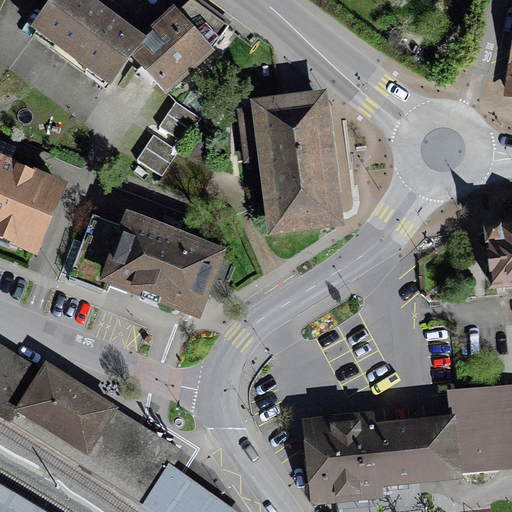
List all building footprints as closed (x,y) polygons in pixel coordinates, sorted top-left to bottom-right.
[(38,0),(54,10),(62,0),(0,0),(0,5),(3,0),(38,0)] [(72,0),(62,0),(54,10),(33,38),(106,93),(131,61),(139,51),(72,0)] [(139,51),(131,61),(166,93),(231,35),(187,3),(139,51)] [(174,103),(158,128),(183,144),(199,119),(174,103)] [(322,103),(241,111),(247,171),(270,168),(276,227),(334,221),(331,187),(322,103)] [(177,154),(151,137),(136,161),(162,177),(177,154)] [(210,168),(177,154),(162,177),(159,182),(199,197),(210,168)] [(65,192),(0,164),(0,237),(40,253),(65,192)] [(172,248),(92,218),(69,277),(95,287),(104,290),(109,280),(144,293),(195,312),(204,290),(215,256),(174,240),(172,248)] [(511,230),(485,233),(490,290),(511,287),(511,230)] [(0,346),(0,354),(39,379),(43,373),(0,346)] [(0,411),(13,420),(19,410),(39,379),(0,354),(0,411)] [(113,411),(46,369),(43,373),(39,379),(19,410),(41,425),(37,431),(61,446),(65,439),(87,453),(106,424),(113,411)] [(369,420),(310,426),(316,489),(499,470),(493,416),(511,414),(511,387),(449,394),(452,423),(373,431),(373,429),(370,429),(369,420)] [(0,420),(144,511),(146,511),(182,454),(179,451),(152,494),(128,479),(148,447),(155,436),(113,411),(106,424),(87,453),(65,439),(61,446),(37,431),(41,425),(19,410),(13,420),(0,411),(0,420)] [(152,494),(179,451),(155,436),(148,447),(128,479),(152,494)] [(212,474),(203,479),(215,498),(224,492),(212,474)] [(40,511),(0,487),(0,511),(40,511)] [(200,511),(188,503),(180,511),(200,511)]
